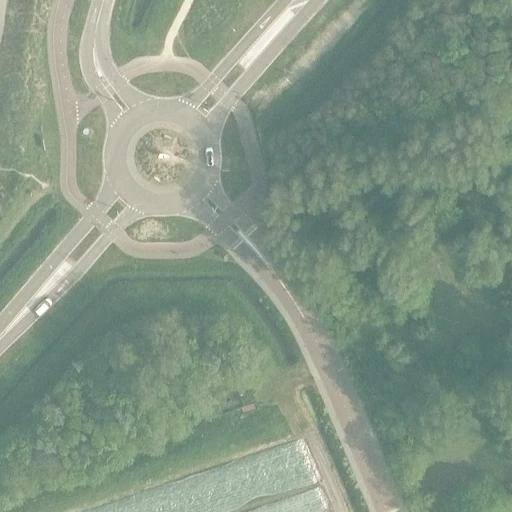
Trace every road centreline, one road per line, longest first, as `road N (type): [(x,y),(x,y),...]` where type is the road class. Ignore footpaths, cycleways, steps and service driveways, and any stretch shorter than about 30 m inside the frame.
road 1 (unclassified): [(387,511),(320,347),(269,263),(196,191)]
road 2 (tertiary): [(0,336),(129,193)]
road 3 (tertiary): [(192,121),(307,0)]
road 4 (unclassified): [(97,18),(84,58),(120,131)]
